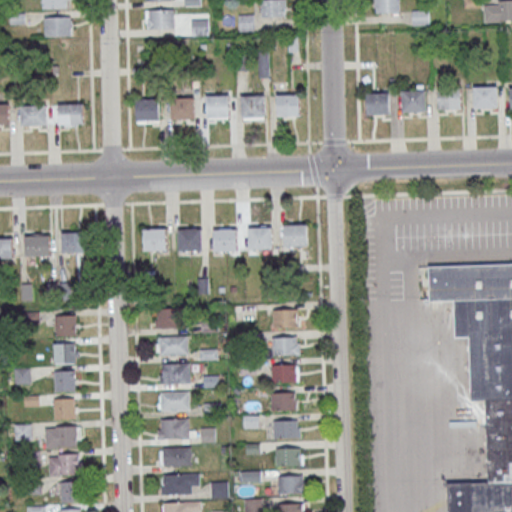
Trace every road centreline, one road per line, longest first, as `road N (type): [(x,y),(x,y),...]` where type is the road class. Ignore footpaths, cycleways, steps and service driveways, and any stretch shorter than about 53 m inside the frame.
road 1 (residential): [(121,511),(105,0)]
road 2 (residential): [(342,511),(332,169)]
road 3 (tertiary): [(332,169),(0,182)]
road 4 (tertiary): [(511,161),(332,169)]
road 5 (residential): [(332,169),(327,0)]
